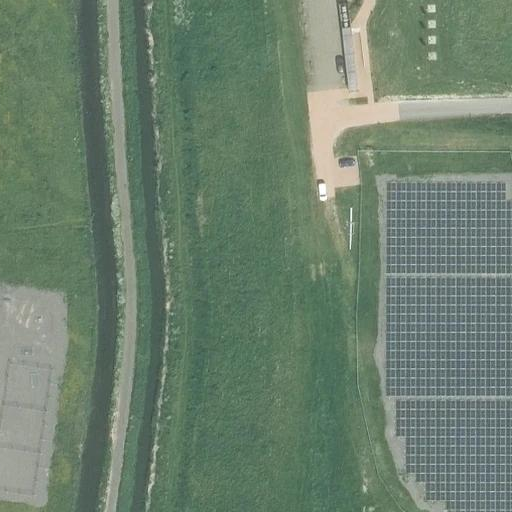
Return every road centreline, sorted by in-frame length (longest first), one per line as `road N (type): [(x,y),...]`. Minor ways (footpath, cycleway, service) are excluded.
road 1 (track): [(110,511),(136,289),(111,0)]
road 2 (track): [(163,511),(184,308),(162,0)]
road 3 (track): [(384,511),(352,452),(342,370),(343,254),(327,196)]
road 4 (track): [(322,139),(511,143)]
